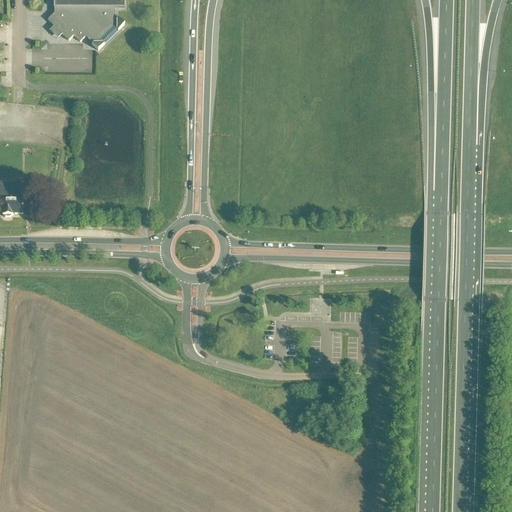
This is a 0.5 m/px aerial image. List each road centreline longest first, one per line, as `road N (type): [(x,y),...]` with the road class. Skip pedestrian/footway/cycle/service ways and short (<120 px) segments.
road 1 (motorway): [(458,511),(468,148)]
road 2 (motorway): [(440,208),(433,511)]
road 3 (primary): [(221,263),(511,266)]
road 4 (primary): [(511,252),(222,239)]
road 5 (motorway): [(210,225),(203,204),(215,0)]
road 6 (motorway): [(193,0),(182,224)]
road 7 (motorway): [(422,0),(440,208)]
road 8 (motorway): [(446,0),(440,208)]
road 9 (motorway): [(468,148),(499,0)]
road 10 (motorway): [(468,148),(473,0)]
